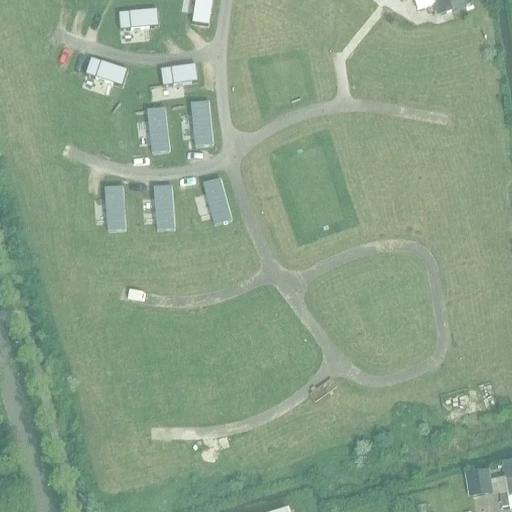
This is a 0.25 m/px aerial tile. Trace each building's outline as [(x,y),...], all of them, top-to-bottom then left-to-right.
[(213,0),(195,0),(191,28),(209,31),(213,0)] [(430,0),(437,17),(452,12),(473,5),(471,0),(430,0)] [(157,12),(118,15),(119,34),(159,32),(157,12)] [(128,72),(90,60),(84,79),(122,91),(128,72)] [(196,67),(159,71),(161,91),(198,87),(196,67)] [(209,104),(190,107),(196,152),(215,150),(209,104)] [(165,111),(146,114),(152,159),(171,156),(165,111)] [(220,181),(202,186),(214,231),(232,226),(220,181)] [(171,188),(153,189),(157,235),(175,234),(171,188)] [(123,189),(104,191),(108,237),(126,235),(123,189)] [(511,461),(503,464),(508,498),(511,497),(511,461)]
